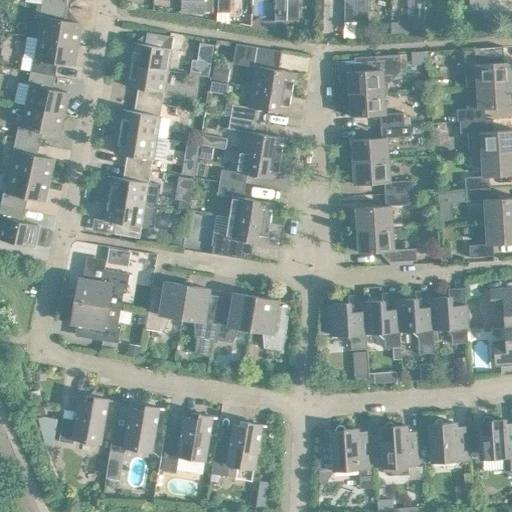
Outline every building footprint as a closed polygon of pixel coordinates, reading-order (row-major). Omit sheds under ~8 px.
[(45,12),(41,33),(77,39),(80,17),(65,15),(68,2),(47,0),(42,0),(40,12),(45,12)] [(181,0),(182,8),(206,9),(205,0),(181,0)] [(218,0),(218,8),(230,8),(230,0),(218,0)] [(276,0),(276,15),(287,16),(287,0),(276,0)] [(287,0),(287,16),(299,16),(299,0),(287,0)] [(345,0),(345,17),(356,17),(356,0),(345,0)] [(356,0),(356,17),(369,17),(368,0),(356,0)] [(426,13),(426,7),(425,0),(413,0),(413,12),(426,13)] [(471,0),(472,2),(464,2),(464,14),(487,15),(487,0),(471,0)] [(264,15),(264,25),(275,27),(276,15),(264,15)] [(391,16),(391,29),(413,27),(413,16),(408,16),(391,16)] [(134,37),(130,59),(168,66),(174,32),(148,28),(146,39),(134,37)] [(34,53),(31,66),(56,71),(58,59),(73,61),(77,39),(41,33),(38,54),(34,53)] [(256,61),(253,82),(292,88),(295,68),(279,65),(282,46),(237,39),(234,58),(256,61)] [(476,60),(478,82),(511,79),(511,59),(511,57),(500,58),(499,42),(471,44),(472,60),(476,60)] [(348,67),(350,89),(385,87),(384,75),(391,74),(402,64),(401,50),(377,51),(378,65),(348,67)] [(216,57),(213,75),(228,77),(230,63),(228,63),(228,59),(216,57)] [(139,83),(137,95),(163,99),(168,66),(130,59),(127,81),(139,83)] [(33,80),(28,101),(63,109),(68,87),(53,84),(56,71),(31,66),(28,79),(33,80)] [(212,76),(211,86),(218,88),(220,77),(212,76)] [(458,117),(462,116),(486,115),(485,103),(511,101),(511,79),(478,82),(479,103),(457,104),(458,117)] [(233,99),(231,112),(257,116),(259,104),(289,109),(292,88),(253,82),(249,102),(233,99)] [(380,110),(381,121),(405,120),(404,108),(386,109),(385,87),(350,89),(351,111),(380,110)] [(123,104),(119,126),(157,133),(163,99),(137,95),(135,106),(123,104)] [(19,120),(16,133),(41,138),(43,127),(58,130),(63,109),(28,101),(24,121),(19,120)] [(245,126),(242,147),(281,153),(285,133),(255,128),(257,116),(231,112),(229,124),(245,126)] [(480,127),(482,149),(511,147),(511,125),(487,127),(486,115),(462,116),(463,128),(480,127)] [(352,135),(354,157),(389,155),(388,133),(412,132),(411,119),(405,120),(381,121),(382,133),(352,135)] [(127,150),(125,162),(151,166),(157,133),(119,126),(116,148),(127,150)] [(203,129),(201,139),(225,143),(227,133),(203,129)] [(18,147),(13,167),(48,175),(53,153),(38,150),(41,138),(16,133),(13,145),(18,147)] [(188,136),(185,152),(197,154),(200,139),(188,136)] [(202,141),(200,152),(212,154),(214,143),(202,141)] [(222,164),(220,177),(246,181),(248,169),(278,174),(281,153),(242,147),(238,167),(222,164)] [(465,172),(466,184),(490,183),(489,171),(511,169),(511,147),(482,149),(483,171),(465,172)] [(385,177),(385,189),(409,188),(413,188),(412,176),(391,177),(389,155),(354,157),(355,179),(385,177)] [(112,171),(108,193),(158,201),(161,179),(150,177),(151,166),(125,162),(124,173),(112,171)] [(4,187),(1,199),(26,205),(28,193),(43,197),(48,175),(13,167),(9,188),(4,187)] [(234,192),(231,212),(270,218),(274,198),(244,193),(246,181),(220,177),(218,189),(234,192)] [(485,195),(486,217),(511,215),(511,193),(491,195),(490,183),(466,184),(467,197),(485,195)] [(451,185),(438,186),(440,217),(453,216),(452,197),(451,185)] [(357,203),(358,225),(393,223),(392,201),(410,200),(409,188),(385,189),(386,201),(357,203)] [(158,201),(108,193),(104,215),(116,217),(115,227),(114,229),(140,233),(142,221),(154,223),(158,201)] [(179,196),(178,203),(188,205),(189,197),(179,196)] [(26,205),(1,199),(0,204),(0,211),(3,213),(0,225),(0,234),(33,242),(38,220),(23,216),(26,205)] [(270,218),(231,212),(228,232),(216,230),(213,249),(248,255),(251,236),(267,239),(270,218)] [(511,215),(486,217),(487,239),(469,240),(470,253),(494,251),(493,239),(511,237),(511,215)] [(393,223),(358,225),(359,247),(389,246),(389,258),(417,256),(417,244),(394,245),(393,223)] [(169,226),(168,237),(182,238),(183,227),(169,226)] [(451,241),(441,242),(442,258),(452,258),(451,241)] [(79,272),(75,295),(119,303),(122,289),(127,289),(128,281),(130,269),(105,265),(103,276),(93,274),(79,272)] [(171,311),(183,313),(188,280),(165,276),(161,300),(150,298),(145,323),(164,326),(171,311)] [(196,332),(214,335),(218,310),(207,308),(211,284),(188,280),(183,313),(194,315),(196,332)] [(504,298),(506,322),(511,321),(511,284),(492,286),(492,299),(504,298)] [(240,323),(251,325),(257,291),(234,288),(230,311),(218,310),(214,335),(233,338),(240,323)] [(257,291),(251,325),(263,327),(264,343),(283,346),(287,321),(276,319),(279,301),(280,295),(257,291)] [(431,293),(431,303),(432,303),(433,324),(434,324),(445,323),(452,329),(452,339),(468,338),(466,301),(451,302),(451,292),(432,293),(431,293)] [(400,326),(411,325),(418,331),(419,349),(435,348),(434,324),(433,324),(432,303),(431,303),(418,304),(417,294),(397,295),(398,305),(400,326)] [(119,303),(75,295),(72,318),(95,322),(93,334),(119,338),(122,319),(117,317),(119,303)] [(401,342),(400,326),(398,305),(384,306),(384,296),(364,297),(364,307),(365,307),(366,328),(367,328),(378,327),(385,334),(385,343),(401,342)] [(367,344),(367,328),(366,328),(365,307),(364,307),(351,308),(350,298),(330,299),(330,301),(331,310),(332,330),(344,329),(351,336),(352,345),(367,344)] [(330,301),(321,302),(321,311),(331,310),(330,301)] [(511,321),(506,322),(507,337),(495,337),(496,360),(511,358),(511,321)] [(129,343),(128,350),(139,352),(141,340),(134,339),(129,343)] [(503,370),(506,370),(511,369),(511,358),(502,359),(503,370)] [(367,364),(355,365),(355,377),(368,376),(367,364)] [(397,367),(387,367),(388,377),(397,377),(397,367)] [(101,438),(108,396),(108,395),(95,392),(94,397),(80,395),(76,415),(63,413),(59,436),(74,439),(75,434),(101,438)] [(152,447),(159,404),(159,403),(146,401),(145,406),(131,403),(128,424),(115,421),(111,445),(125,447),(126,442),(152,447)] [(199,410),(198,415),(184,412),(181,432),(168,430),(164,454),(178,456),(179,451),(206,455),(213,412),(199,410)] [(483,416),(479,416),(481,454),(505,453),(506,465),(511,464),(511,436),(507,437),(506,419),(505,415),(493,416),(492,413),(490,411),(486,411),(484,413),(483,416)] [(44,412),(39,415),(42,428),(54,430),(57,414),(44,412)] [(471,455),(470,439),(457,440),(456,418),(444,419),(443,416),(440,414),(437,414),(435,416),(434,419),(430,419),(432,457),(471,455)] [(422,460),(420,426),(407,427),(407,421),(395,422),(394,419),(391,417),(388,417),(386,419),(385,422),(381,423),(383,462),(384,462),(385,466),(386,469),(389,470),(404,469),(407,468),(409,464),(408,461),(422,460)] [(220,470),(236,473),(238,461),(255,464),(262,420),(249,418),(248,423),(234,420),(230,441),(217,438),(212,469),(220,470)] [(336,425),(332,426),(332,438),(334,466),(373,463),(371,427),(358,428),(358,424),(346,425),(345,422),(342,420),(339,420),(337,422),(336,425)] [(321,438),(320,466),(334,466),(332,438),(321,438)] [(212,469),(211,476),(219,477),(220,470),(212,469)] [(393,493),(378,494),(379,509),(393,508),(393,493)]
